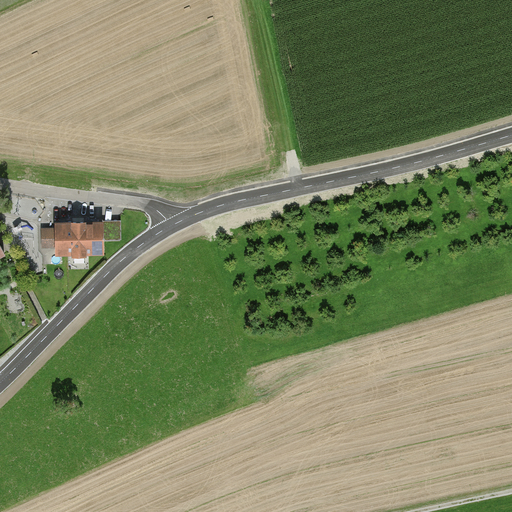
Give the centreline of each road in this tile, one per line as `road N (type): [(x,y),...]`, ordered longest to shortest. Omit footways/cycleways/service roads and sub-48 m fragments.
road 1 (tertiary): [(170,226),(219,206),(511,135)]
road 2 (tertiary): [(0,383),(122,260),(170,226)]
road 3 (unclassified): [(170,226),(145,204),(0,182)]
